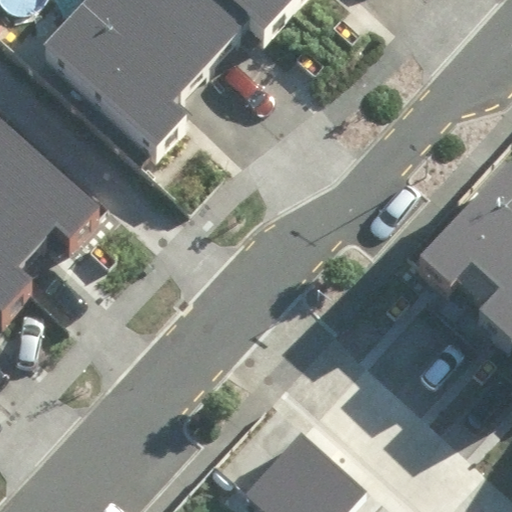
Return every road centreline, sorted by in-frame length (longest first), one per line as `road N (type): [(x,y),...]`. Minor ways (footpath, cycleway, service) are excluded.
road 1 (residential): [(238,305),(358,196),(438,108),(511,47)]
road 2 (residential): [(238,305),(427,489),(471,511)]
road 3 (residential): [(44,511),(238,305)]
